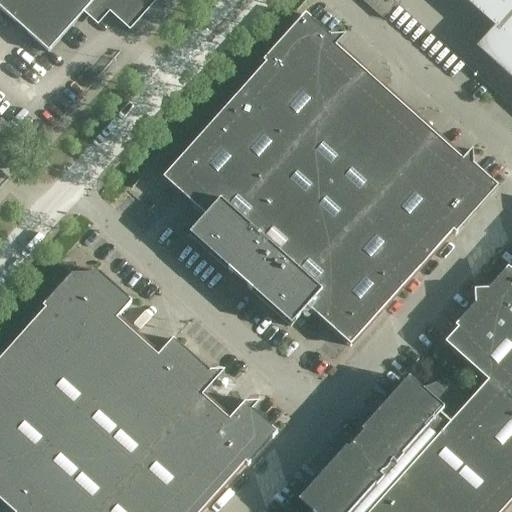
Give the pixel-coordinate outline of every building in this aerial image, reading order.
[(130,29),(155,0),(0,0),(0,9),(48,53),(84,12),(109,11),(130,29)] [(511,0),(461,0),(471,9),(494,29),(475,50),(511,82),(511,0)] [(265,65),(163,179),(206,218),(189,236),(291,327),(307,309),(350,347),(453,233),(456,235),(498,188),(473,166),(472,150),(462,161),(335,47),(345,37),(330,37),(330,38),(305,15),(263,62),(265,65)] [(445,380),(367,412),(347,420),(363,434),(347,452),(332,437),(310,511),(503,511),(511,502),(511,268),(510,271),(507,269),(487,291),(474,292),(475,305),(455,327),(457,330),(444,344),(487,383),(470,402),(445,380)] [(0,502),(11,511),(201,511),(245,464),(247,467),(277,434),(252,411),(259,403),(244,404),(229,421),(202,397),(224,372),(210,373),(173,340),(158,357),(116,320),(132,303),(99,274),(91,274),(90,269),(80,270),(80,275),(71,276),(42,308),(45,310),(0,360),(0,502)]
